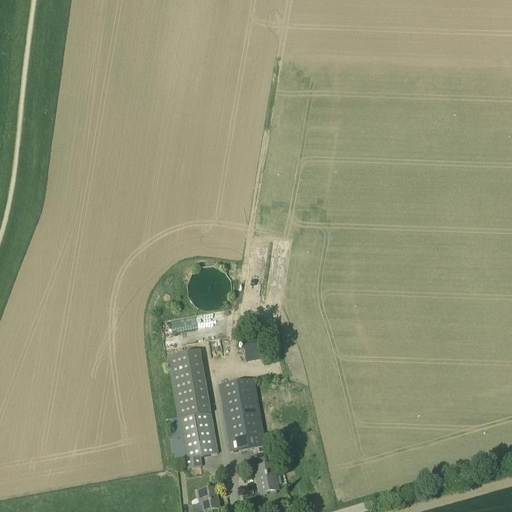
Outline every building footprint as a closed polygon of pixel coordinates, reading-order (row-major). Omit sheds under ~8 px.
[(273,277),(288,277),(288,244),(274,244),(273,277)] [(223,269),(192,275),(194,283),(188,284),(190,293),(193,293),(196,307),(230,300),(223,269)] [(210,335),(209,335),(211,341),(224,336),(221,328),(224,327),(220,317),(213,320),(215,326),(208,329),(210,335)] [(165,330),(166,345),(185,344),(185,335),(170,335),(170,329),(165,330)] [(219,340),(208,344),(212,355),(223,351),(219,340)] [(244,346),(247,363),(263,360),(260,344),(244,346)] [(217,455),(207,391),(200,352),(167,359),(186,471),(202,468),(200,458),(217,455)] [(231,453),(263,448),(251,382),(222,388),(231,441),(229,442),(231,453)] [(256,481),(257,481),(260,495),(277,492),(275,478),(276,478),(274,466),(254,469),(256,481)] [(199,500),(201,500),(203,511),(209,511),(219,510),(215,490),(198,493),(199,500)]
